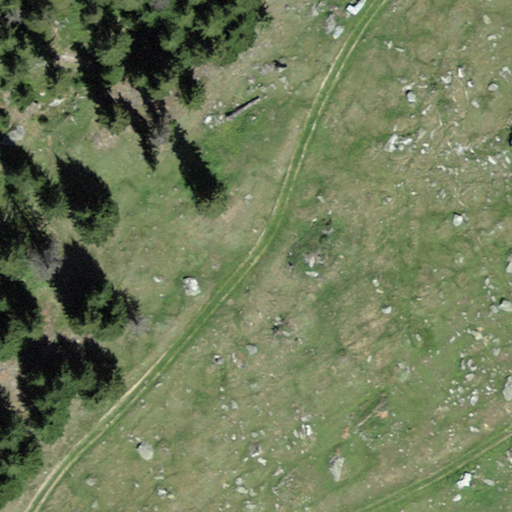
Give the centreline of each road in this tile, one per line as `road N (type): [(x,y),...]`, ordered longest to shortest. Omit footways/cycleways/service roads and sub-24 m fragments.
road 1 (track): [(391,0),(334,82),(265,244),(212,316),(32,511)]
road 2 (track): [(372,511),(511,433)]
